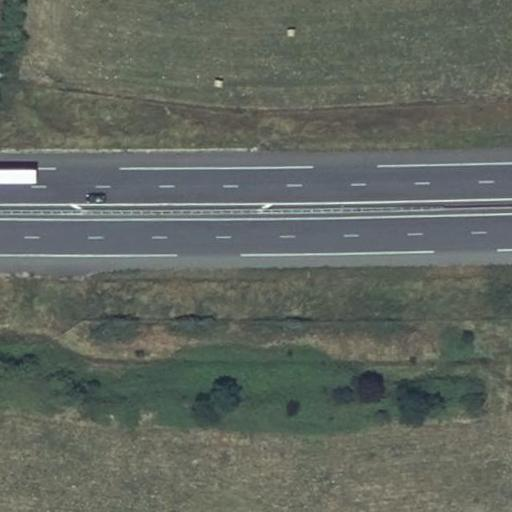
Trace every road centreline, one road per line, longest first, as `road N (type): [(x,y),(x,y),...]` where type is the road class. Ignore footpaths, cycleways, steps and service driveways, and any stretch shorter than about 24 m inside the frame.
road 1 (trunk): [(0,236),(511,230)]
road 2 (trunk): [(511,179),(0,185)]
